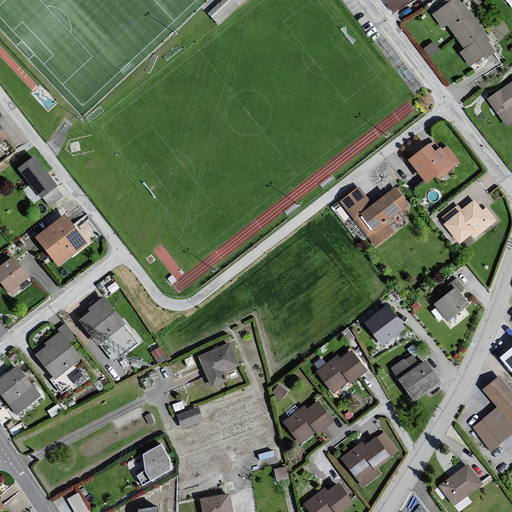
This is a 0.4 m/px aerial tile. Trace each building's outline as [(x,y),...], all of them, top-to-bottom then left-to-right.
[(245,0),(220,0),(209,12),(219,26),(245,0)] [(405,3),(402,0),(384,0),(393,12),(405,3)] [(459,6),(455,0),(449,0),(431,16),(440,30),(444,28),(462,52),(458,55),(466,69),(493,54),(487,43),(462,5),(459,6)] [(441,48),(435,41),(424,49),(430,57),(441,48)] [(511,83),(487,102),(504,127),(511,121),(511,83)] [(0,141),(9,136),(0,123),(0,141)] [(461,162),(448,145),(442,150),(439,145),(434,149),(428,142),(406,160),(425,184),(436,175),(440,179),(461,162)] [(58,186),(34,154),(16,167),(30,185),(24,190),(34,204),(58,186)] [(407,208),(394,191),(372,207),(357,190),(338,205),(374,251),(392,236),(385,226),(407,208)] [(496,224),(485,210),(481,213),(473,202),(461,212),(441,227),(456,247),(459,245),(469,238),(472,238),(487,227),(490,230),(496,224)] [(85,248),(61,219),(33,239),(56,271),(85,248)] [(27,280),(9,259),(0,266),(0,290),(5,298),(27,280)] [(453,290),(432,308),(444,322),(466,306),(453,290)] [(125,326),(103,297),(85,310),(89,314),(80,321),(99,346),(125,326)] [(387,304),(364,321),(382,345),(405,328),(387,304)] [(82,357),(60,330),(43,344),(46,347),(36,354),(55,378),(82,357)] [(239,367),(229,343),(199,355),(212,387),(226,382),(222,374),(239,367)] [(511,347),(501,357),(511,371),(511,347)] [(337,356),(317,371),(333,392),(346,383),(349,383),(366,370),(351,350),(339,358),(337,356)] [(440,381),(426,360),(398,378),(412,399),(440,381)] [(37,397),(15,368),(0,379),(0,396),(14,415),(37,397)] [(511,390),(500,376),(484,388),(498,406),(511,423),(511,390)] [(305,405),(284,421),(299,442),(313,431),(316,433),(332,420),(318,402),(308,410),(305,405)] [(199,406),(177,414),(182,427),(204,420),(199,406)] [(511,433),(511,423),(498,406),(473,426),(492,449),(511,433)] [(362,442),(342,457),(363,485),(379,473),(375,467),(397,451),(384,433),(377,438),(375,438),(364,446),(362,442)] [(169,458),(160,443),(142,452),(145,470),(137,475),(143,483),(168,469),(169,458)] [(467,463),(439,484),(455,504),(482,484),(467,463)] [(324,490),(301,507),(304,511),(344,511),(352,505),(337,486),(325,493),(324,490)] [(68,494),(77,511),(91,511),(92,511),(79,488),(68,494)] [(55,497),(62,511),(75,511),(65,492),(55,497)] [(230,511),(227,495),(201,500),(203,511),(230,511)]
